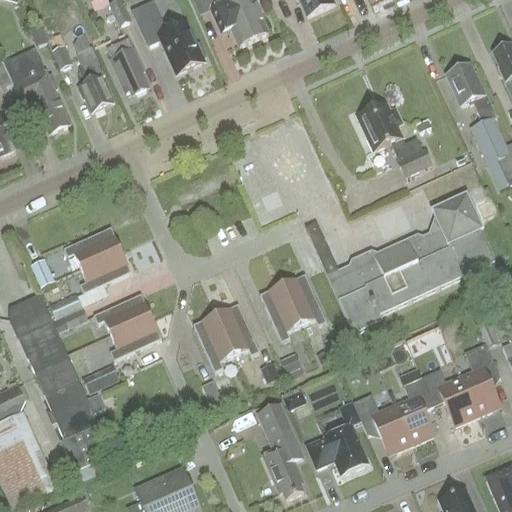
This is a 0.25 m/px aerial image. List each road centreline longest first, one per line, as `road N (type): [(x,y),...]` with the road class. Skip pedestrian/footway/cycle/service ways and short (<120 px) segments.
road 1 (tertiary): [(125,151),(448,0)]
road 2 (residential): [(236,511),(169,361),(186,268)]
road 3 (residential): [(341,511),(511,438)]
road 4 (tertiary): [(0,209),(125,151)]
road 5 (residential): [(125,151),(172,257),(186,268)]
